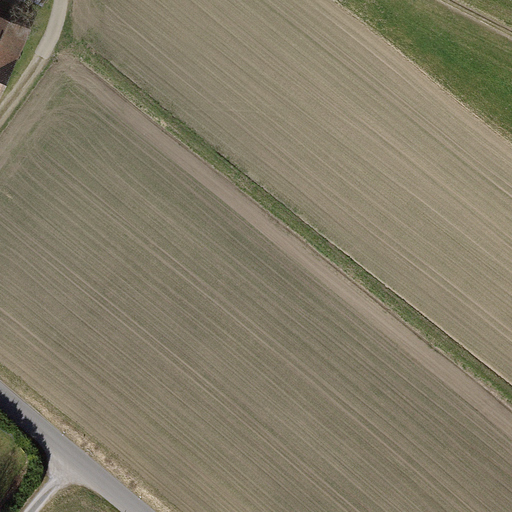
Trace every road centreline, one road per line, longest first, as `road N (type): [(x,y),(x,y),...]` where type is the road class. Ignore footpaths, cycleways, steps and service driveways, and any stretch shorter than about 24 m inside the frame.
road 1 (unclassified): [(138,511),(0,395)]
road 2 (track): [(0,114),(52,38),(61,0)]
